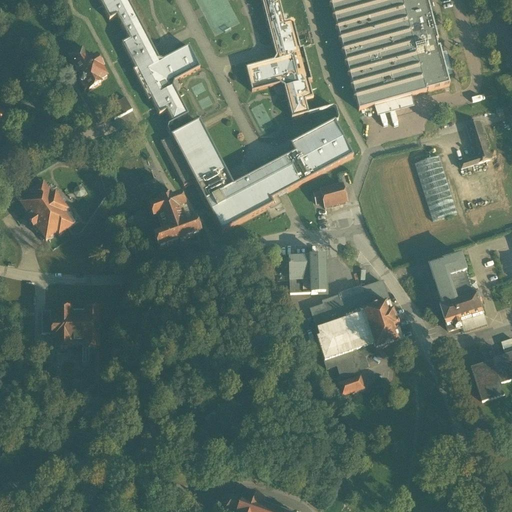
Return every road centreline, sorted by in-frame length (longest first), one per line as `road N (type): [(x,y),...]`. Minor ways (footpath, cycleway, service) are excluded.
road 1 (unclassified): [(434,352),(399,292),(350,237),(274,240),(135,277),(41,279),(0,270)]
road 2 (unclassified): [(184,495),(123,474),(67,469),(0,492)]
road 3 (unclassified): [(491,511),(434,352)]
road 4 (unclassified): [(302,511),(255,487),(184,495)]
